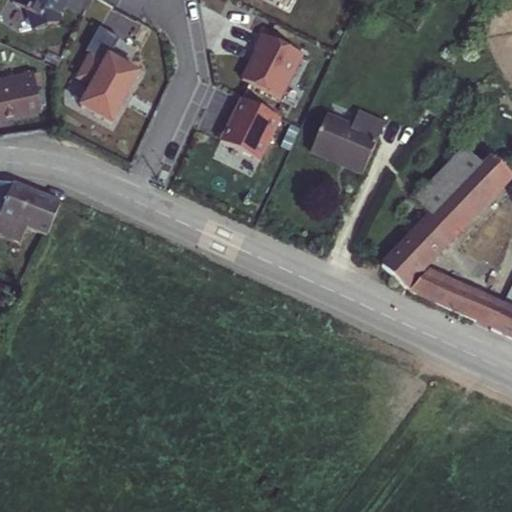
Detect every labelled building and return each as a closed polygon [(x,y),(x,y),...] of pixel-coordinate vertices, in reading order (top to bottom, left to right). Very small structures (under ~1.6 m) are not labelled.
[(58,23),(56,13),(64,0),(12,0),(12,1),(32,11),(35,27),(58,23)] [(92,87),(81,107),(112,124),(124,103),(120,101),(127,89),(130,90),(140,73),(109,56),(119,38),(99,27),(86,51),(91,53),(77,79),(92,87)] [(248,78),(286,97),(308,53),(268,32),(260,48),(262,50),(248,78)] [(0,84),(0,118),(41,110),(38,100),(48,99),(42,75),(0,84)] [(238,92),(218,134),(257,154),(278,112),(238,92)] [(319,118),(303,154),(354,178),(376,128),(353,117),(347,131),(319,118)] [(511,159),(511,141),(501,153),(494,147),(473,169),(454,153),(417,195),(430,208),(384,259),(416,282),(474,310),(481,293),(422,263),(511,159)] [(18,186),(0,179),(0,233),(17,240),(24,228),(48,238),(64,204),(18,186)] [(497,301),(481,293),(474,310),(489,318),(497,301)] [(511,308),(497,301),(489,318),(503,325),(511,329),(511,308)]
